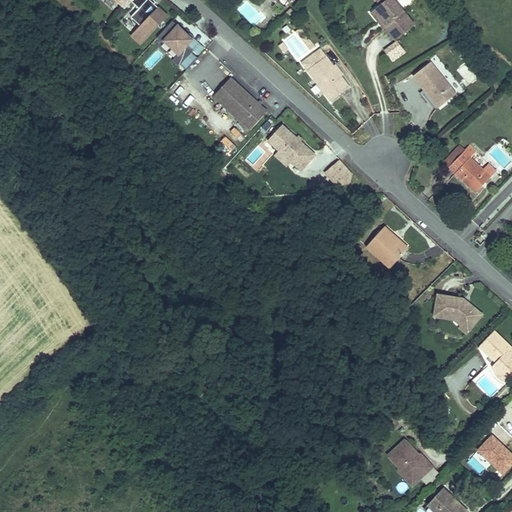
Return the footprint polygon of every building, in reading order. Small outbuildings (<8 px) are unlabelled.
[(152,2),(149,0),(127,0),(135,7),(127,16),(137,26),(128,35),(136,43),(163,15),(151,3),(152,2)] [(416,25),(398,0),(380,0),(371,7),(384,26),(381,29),(390,43),(416,25)] [(384,26),(371,7),(365,11),(378,31),(381,29),(384,26)] [(183,35),(168,20),(164,25),(153,37),(159,42),(161,41),(174,53),(168,60),(174,66),(189,50),(183,45),(188,39),(183,35)] [(296,37),(292,40),(306,60),(310,57),(296,37)] [(383,51),(392,63),(406,52),(396,40),(383,51)] [(323,71),(316,60),(298,72),(322,106),(339,93),(323,71)] [(329,67),(323,71),(333,84),(338,80),(329,67)] [(425,68),(406,81),(417,97),(431,115),(450,101),(425,68)] [(226,77),(209,96),(245,130),(262,112),(254,104),(226,77)] [(431,115),(417,97),(415,99),(428,117),(431,115)] [(310,156),(277,125),(263,141),(274,151),(285,162),(295,171),(310,156)] [(274,151),(270,156),(281,166),(285,162),(274,151)] [(438,174),(454,156),(448,152),(432,169),(438,174)] [(454,156),(438,174),(467,200),(481,184),(460,166),(462,163),(454,156)] [(338,190),(354,176),(339,160),(323,174),(338,190)] [(384,228),(368,248),(392,269),(408,251),(391,237),(392,235),(384,228)] [(455,300),(429,297),(426,319),(445,321),(451,330),(453,328),(455,325),(463,331),(475,316),(461,305),(454,304),(455,300)] [(453,328),(451,330),(459,336),(463,331),(455,325),(453,328)] [(511,371),(511,364),(507,360),(502,355),(506,350),(487,333),(474,348),(490,363),(487,367),(490,372),(494,377),(498,380),(507,385),(511,379),(511,371)] [(506,350),(502,355),(507,360),(511,355),(506,350)] [(399,478),(406,485),(411,481),(418,480),(422,484),(433,473),(421,460),(415,460),(412,457),(413,455),(405,446),(388,462),(400,474),(399,478)] [(464,464),(480,476),(486,468),(470,456),(464,464)] [(413,493),(422,484),(418,480),(411,481),(406,485),(413,493)] [(455,511),(439,497),(426,511),(455,511)]
